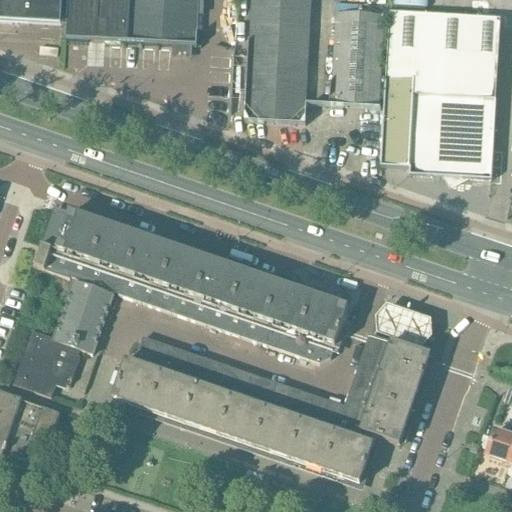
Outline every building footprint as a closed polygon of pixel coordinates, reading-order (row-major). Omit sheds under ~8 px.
[(62,24),(67,24),(67,0),(0,0),(0,26),(61,30),(62,24)] [(67,0),(67,24),(66,42),(130,46),(131,0),(67,0)] [(131,0),(130,46),(140,46),(197,49),(197,35),(196,35),(197,0),(131,0)] [(305,105),(309,0),(252,0),(246,123),(288,125),(289,105),(305,105)] [(415,109),(414,124),(411,171),(411,178),(491,183),(500,24),(413,19),(413,9),(428,10),(428,0),(393,0),(393,8),(392,8),(392,17),(391,17),(387,82),(417,83),(415,109)] [(335,36),(383,38),(384,18),(346,16),(347,9),(337,9),(335,36)] [(335,36),(333,86),(353,87),(352,107),(379,108),(383,38),(335,36)] [(387,82),(384,122),(414,124),(415,109),(417,83),(387,82)] [(331,106),(352,107),(353,87),(333,86),(331,106)] [(288,125),(304,126),(305,105),(289,105),(288,125)] [(411,171),(414,124),(384,122),(382,169),(411,171)] [(119,299),(279,354),(320,368),(331,362),(348,312),(69,216),(68,219),(53,214),(34,270),(70,282),(71,280),(120,297),(119,299)] [(75,286),(55,344),(51,342),(51,341),(32,334),(13,388),(52,402),(59,383),(71,387),(81,360),(79,359),(81,355),(92,359),(113,300),(75,286)] [(388,308),(377,320),(377,337),(400,345),(421,352),(433,338),(431,322),(388,308)] [(430,360),(380,343),(370,340),(346,411),(143,342),(142,347),(135,345),(128,366),(127,366),(114,404),(360,488),(376,442),(399,450),(430,360)] [(0,462),(2,463),(23,404),(0,395),(0,462)] [(23,404),(2,463),(37,475),(40,466),(43,467),(61,417),(23,404)] [(510,467),(511,461),(511,433),(510,439),(496,434),(487,459),(510,467)] [(470,452),(470,453),(477,456),(479,449),(472,446),(472,447),(470,452)]
